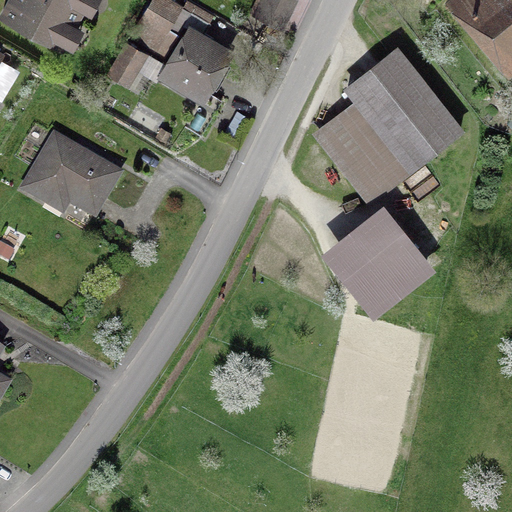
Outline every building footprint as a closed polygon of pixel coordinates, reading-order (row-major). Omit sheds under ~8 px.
[(8,0),(0,15),(59,46),(83,0),(8,0)] [(170,21),(178,8),(164,0),(151,0),(130,37),(160,56),(170,38),(163,34),(170,21)] [(277,0),(260,0),(253,15),(267,22),(277,0)] [(466,0),(444,0),(444,1),(498,66),(511,55),(511,0),(482,0),(473,8),(466,0)] [(188,31),(165,70),(204,93),(227,54),(188,31)] [(126,83),(142,56),(125,46),(109,73),(126,83)] [(459,130),(395,49),(345,88),(358,104),(319,135),(370,200),(459,130)] [(199,136),(219,102),(204,93),(183,127),(199,136)] [(46,203),(53,192),(93,216),(117,175),(53,137),(22,189),(46,203)] [(329,250),(375,313),(432,271),(385,208),(329,250)]
